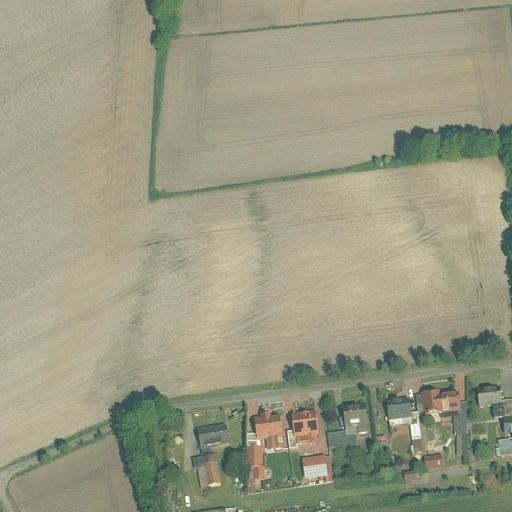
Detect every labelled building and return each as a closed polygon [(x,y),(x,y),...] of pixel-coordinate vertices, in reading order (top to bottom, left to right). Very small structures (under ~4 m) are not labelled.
[(476,392),(479,410),(501,406),(498,388),(476,392)] [(419,398),(422,417),(456,412),(453,394),(419,398)] [(388,404),(389,421),(411,420),(409,402),(388,404)] [(342,410),(344,430),(367,426),(364,407),(342,410)] [(317,414),(293,416),(295,438),(318,436),(317,414)] [(278,419),(249,421),(251,442),(280,440),(278,419)] [(228,444),(226,428),(199,432),(201,448),(228,444)] [(192,470),(196,470),(199,489),(221,486),(215,455),(190,460),(192,470)] [(323,459),(303,462),(305,481),(326,478),(323,459)] [(422,462),(424,471),(442,468),(440,459),(422,462)] [(262,493),(272,492),(271,482),(261,484),(262,493)]
